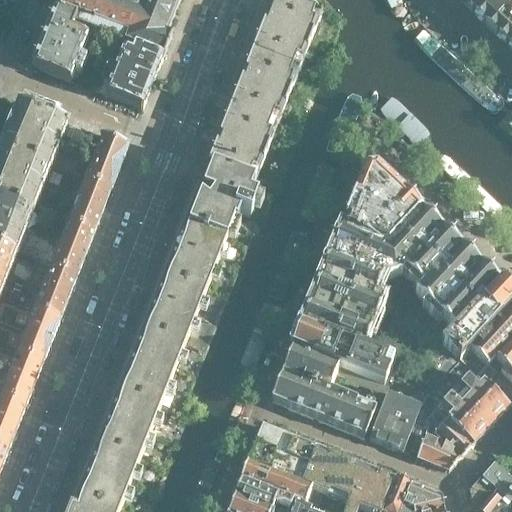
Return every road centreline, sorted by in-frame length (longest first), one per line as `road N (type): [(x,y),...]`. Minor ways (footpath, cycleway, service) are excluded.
road 1 (residential): [(254,411),(357,151),(371,143),(386,148),(511,267)]
road 2 (unclassified): [(28,511),(172,146)]
road 3 (residential): [(254,411),(455,496)]
road 4 (residential): [(0,77),(172,146)]
road 5 (unclassified): [(224,0),(172,146)]
